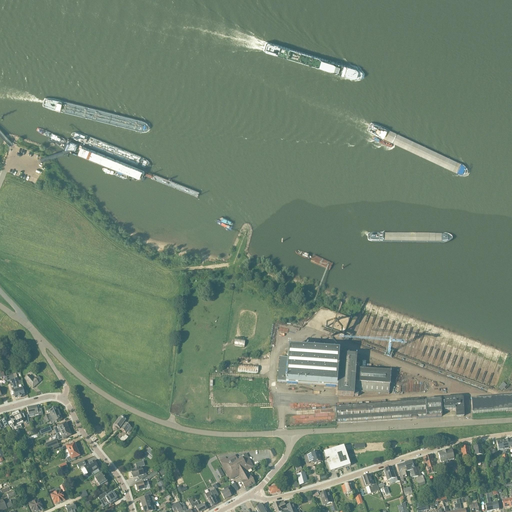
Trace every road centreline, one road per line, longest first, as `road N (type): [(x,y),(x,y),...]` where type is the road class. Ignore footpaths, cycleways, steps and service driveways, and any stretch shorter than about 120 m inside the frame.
road 1 (unclassified): [(291,433),(226,435),(162,422),(87,384),(31,330)]
road 2 (residential): [(265,500),(448,444),(511,433)]
road 3 (unclassified): [(511,420),(291,433)]
road 4 (residential): [(132,511),(116,473),(63,397)]
